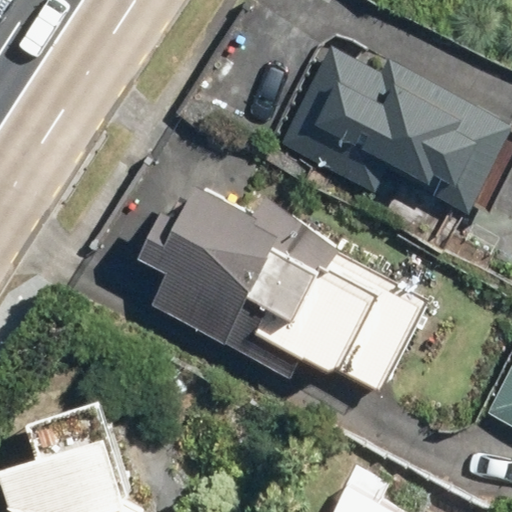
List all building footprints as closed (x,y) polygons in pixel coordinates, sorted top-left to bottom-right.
[(471,214),(511,136),(511,121),(391,59),(384,73),(332,46),(282,141),(378,191),(388,171),(471,214)] [(240,326),(382,401),(431,301),(348,253),(273,194),(255,212),(202,184),(184,218),(167,209),(141,257),(172,273),(156,305),(230,344),(240,326)] [(511,368),(489,415),(511,427),(511,368)] [(31,423),(40,454),(1,466),(14,511),(147,511),(131,504),(111,434),(101,402),(31,423)] [(422,511),(421,511),(410,511),(385,498),(393,485),(358,466),(332,511),(324,511),(323,511),(322,511),(422,511)]
